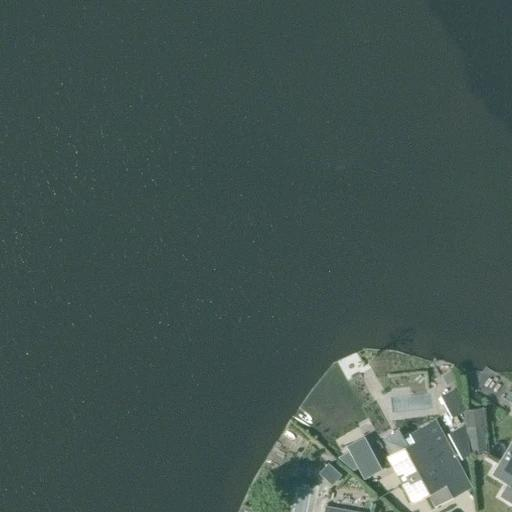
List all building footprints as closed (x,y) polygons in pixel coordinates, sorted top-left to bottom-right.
[(463,411),(453,392),(442,397),(452,417),(463,411)] [(428,493),(435,506),(469,487),(434,422),(404,439),(408,447),(388,458),(412,502),(428,493)] [(471,453),(468,430),(467,423),(450,433),(463,459),(471,453)] [(468,430),(471,453),(487,451),(484,428),(468,430)] [(501,497),(511,503),(511,443),(493,475),(509,484),(501,497)]
